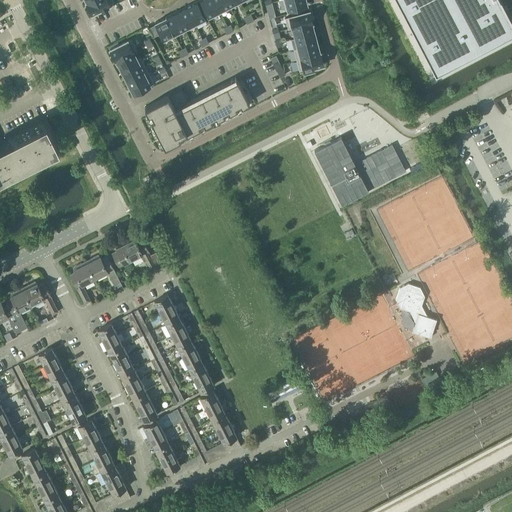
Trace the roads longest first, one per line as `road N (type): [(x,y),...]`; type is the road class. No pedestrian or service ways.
road 1 (residential): [(152,164),(336,73),(316,0)]
road 2 (residential): [(139,499),(218,475),(340,409)]
road 3 (residential): [(39,249),(114,205),(56,87)]
road 4 (residential): [(139,499),(131,427),(74,318)]
road 5 (residential): [(152,164),(68,0)]
